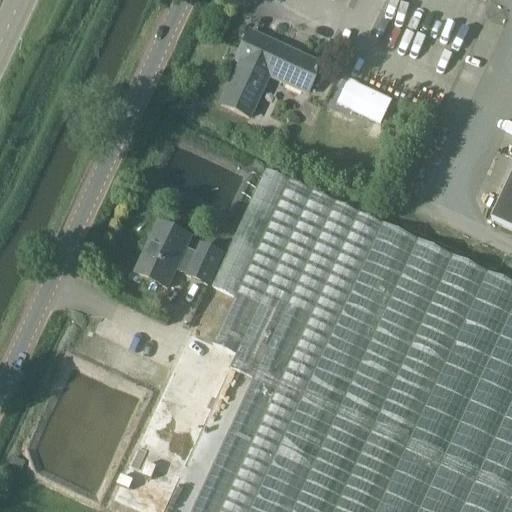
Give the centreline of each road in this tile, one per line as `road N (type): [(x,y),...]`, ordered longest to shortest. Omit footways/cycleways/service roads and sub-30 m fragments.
road 1 (unclassified): [(0,393),(183,0)]
road 2 (unknown): [(511,68),(455,187),(465,217),(511,242)]
road 3 (unknown): [(52,280),(173,342)]
